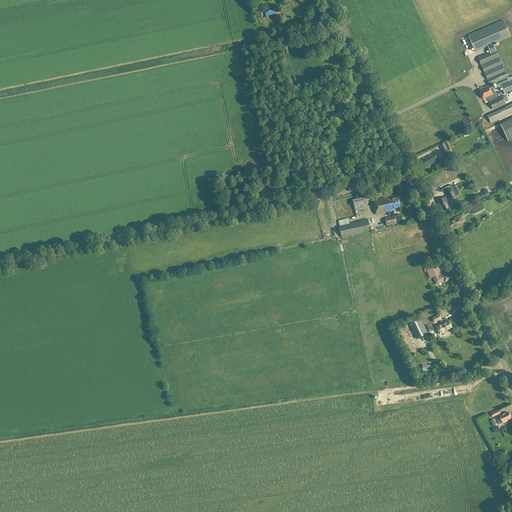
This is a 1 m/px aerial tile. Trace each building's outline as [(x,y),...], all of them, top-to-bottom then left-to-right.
[(475,52),(510,37),(502,21),(468,36),(475,52)] [(308,55),(324,51),(322,42),(305,46),(308,55)] [(495,83),(496,86),(497,89),(501,87),(505,94),(511,91),(511,76),(509,78),(509,77),(507,78),(495,50),(477,58),(490,86),(495,83)] [(479,90),(483,99),(487,97),(489,101),(496,97),(492,87),(489,89),(488,86),(479,90)] [(489,102),(493,109),(505,103),(502,96),(489,102)] [(501,118),(498,111),(487,116),(491,123),(501,118)] [(448,142),(439,146),(443,154),(448,151),(448,150),(451,149),(448,142)] [(423,166),(423,167),(430,163),(431,164),(438,160),(434,153),(423,159),(419,162),(421,166),(423,166)] [(275,184),(260,187),(263,200),(282,195),(282,194),(283,193),(282,191),(281,190),(280,186),(276,187),(275,184)] [(451,188),(445,191),(449,200),(455,197),(451,188)] [(387,200),(387,197),(373,200),(376,215),(388,212),(389,217),(385,218),(386,225),(396,223),(393,208),(400,207),(398,197),(387,200)] [(451,209),(450,207),(445,197),(438,200),(442,211),(445,209),(446,211),(451,209)] [(355,211),(365,209),(362,198),(352,200),(355,211)] [(471,209),(473,214),(481,210),(478,205),(471,209)] [(460,215),(455,218),(455,219),(448,223),(451,229),(460,224),(459,222),(462,220),(460,215)] [(370,231),(368,220),(349,224),(348,219),(338,221),(339,227),(342,238),(370,231)] [(445,282),(452,279),(449,272),(439,277),(434,267),(426,270),(430,278),(433,277),(436,284),(443,281),(443,280),(444,279),(445,282)] [(428,334),(420,319),(409,324),(416,339),(428,334)] [(442,333),(452,328),(448,321),(439,325),(442,333)] [(507,412),(495,418),(498,424),(510,418),(507,412)]
